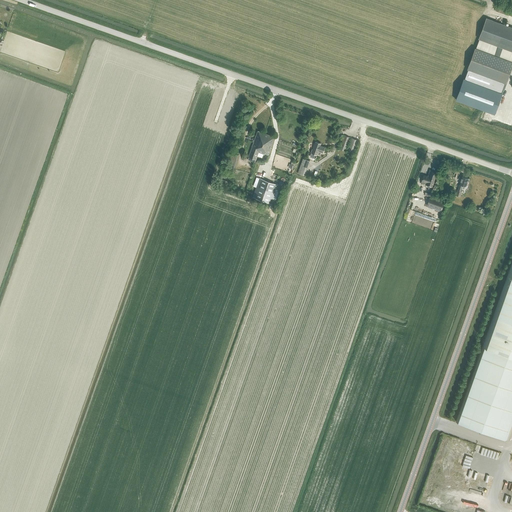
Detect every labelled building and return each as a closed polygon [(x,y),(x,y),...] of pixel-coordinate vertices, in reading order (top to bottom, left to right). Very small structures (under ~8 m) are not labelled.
[(511,51),(511,27),(487,18),(479,39),(511,51)] [(468,69),(505,83),(511,65),(511,62),(475,49),(468,69)] [(258,131),(254,141),(252,140),(251,144),(253,144),(249,157),(256,160),(259,152),(265,133),(258,131)] [(265,133),(259,152),(264,154),(264,153),(269,155),(275,137),(265,133)] [(339,149),(345,151),(350,137),(344,135),(339,149)] [(348,150),(354,152),(358,140),(352,138),(348,150)] [(313,149),(312,149),(311,152),(317,155),(319,151),(323,152),(325,147),(321,145),(321,143),(316,141),(313,149)] [(298,173),(305,175),(310,161),(303,158),(298,173)] [(226,167),(223,175),(229,177),(232,170),(226,167)] [(433,185),(437,172),(430,170),(429,176),(424,174),(422,182),(433,185)] [(466,186),(469,178),(468,178),(468,177),(466,176),(465,177),(462,176),(456,195),(460,197),(462,191),(461,191),(463,185),(466,186)] [(253,197),(271,204),(278,185),(259,178),(253,197)] [(421,192),(430,195),(433,188),(424,185),(421,192)] [(430,198),(427,205),(441,210),(444,203),(430,198)] [(511,262),(507,275),(511,276),(511,289),(503,286),(456,421),(507,439),(511,423),(511,262)] [(450,461),(455,439),(450,438),(445,460),(450,461)]
